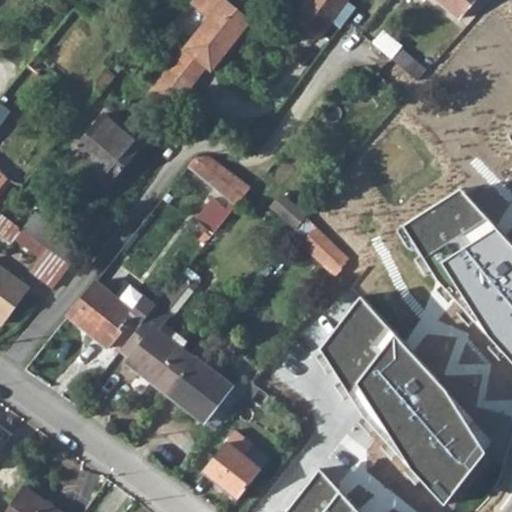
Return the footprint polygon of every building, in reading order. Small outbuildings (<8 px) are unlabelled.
[(208,16),(182,49),(204,66),(208,69),(249,18),(242,12),(226,0),(188,0),(188,1),(208,16)] [(251,0),(251,1),(263,10),(270,0),(251,0)] [(304,0),(291,18),(316,37),(330,19),(340,26),(355,6),(347,0),(304,0)] [(433,0),(454,18),(470,0),(433,0)] [(473,73),(462,86),(492,112),(511,88),(511,75),(508,71),(511,66),(511,37),(490,19),(456,58),(473,73)] [(182,49),(168,68),(190,84),(204,66),(182,49)] [(398,50),(388,60),(415,82),(424,71),(398,50)] [(168,68),(147,96),(171,119),(179,109),(174,105),(190,84),(168,68)] [(0,104),(0,196),(11,183),(0,173),(0,126),(11,114),(0,104)] [(103,116),(71,154),(107,185),(140,147),(103,116)] [(195,156),(187,166),(235,204),(246,190),(249,187),(220,163),(209,155),(195,156)] [(511,244),(460,190),(405,225),(435,276),(455,300),(465,310),(485,330),(511,362),(511,244)] [(306,212),(280,193),(270,206),(296,225),(304,215),(306,212)] [(35,214),(17,238),(41,257),(32,269),(49,282),(77,246),(35,214)] [(336,274),(349,256),(319,228),(316,225),(301,242),(336,274)] [(0,265),(0,320),(5,324),(31,291),(0,265)] [(96,282),(68,317),(108,348),(112,343),(121,350),(155,306),(142,296),(131,310),(96,282)] [(361,297),(321,349),(361,412),(373,425),(404,459),(443,503),(486,451),(444,389),(361,297)] [(155,306),(121,350),(131,358),(126,364),(164,393),(199,349),(195,346),(188,355),(157,330),(168,316),(155,306)] [(199,349),(164,393),(204,423),(233,388),(198,360),(204,353),(199,349)] [(0,426),(0,449),(11,435),(0,426)] [(224,442),(201,472),(237,500),(260,470),(224,442)] [(357,511),(319,471),(287,511),(357,511)] [(4,511),(61,511),(22,485),(4,511)]
